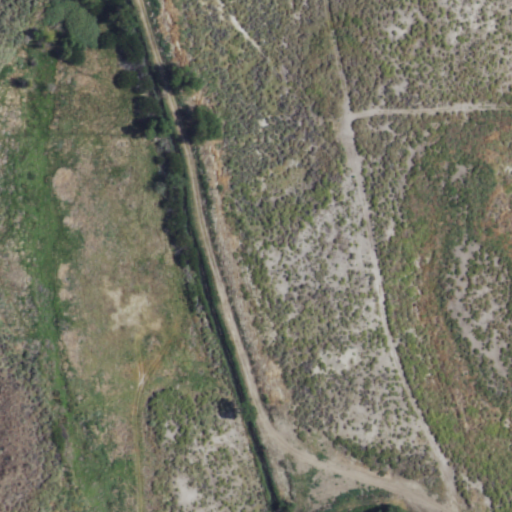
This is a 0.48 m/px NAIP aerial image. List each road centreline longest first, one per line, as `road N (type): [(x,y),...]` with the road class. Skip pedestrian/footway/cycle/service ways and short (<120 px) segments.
road 1 (track): [(438,511),(273,442),(254,405),(138,0)]
road 2 (track): [(467,511),(393,333),(331,0)]
